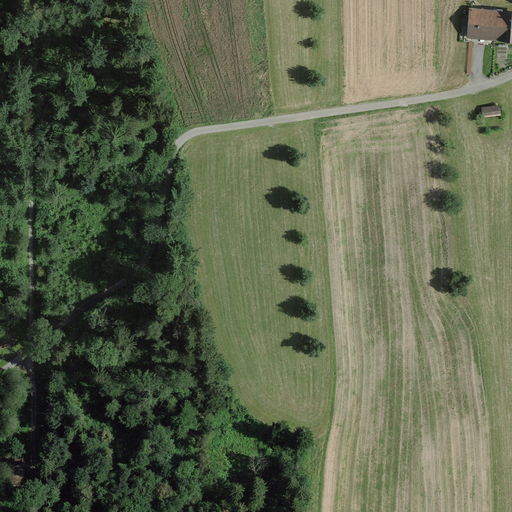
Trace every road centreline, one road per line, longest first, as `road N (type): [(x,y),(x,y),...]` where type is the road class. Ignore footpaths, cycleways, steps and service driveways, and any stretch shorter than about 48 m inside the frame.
road 1 (track): [(511,74),(432,97),(178,139),(164,211),(142,266),(0,371)]
road 2 (track): [(31,511),(30,128),(13,0)]
